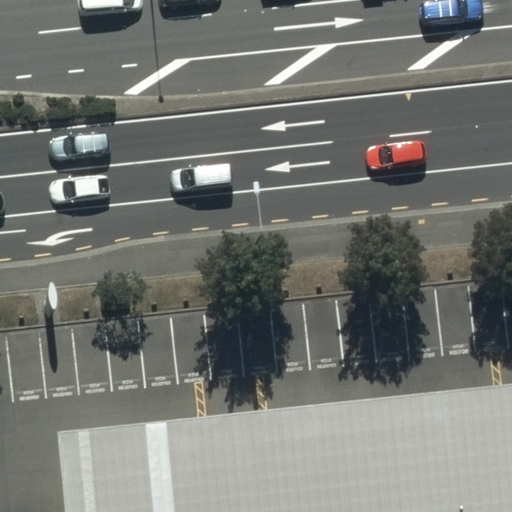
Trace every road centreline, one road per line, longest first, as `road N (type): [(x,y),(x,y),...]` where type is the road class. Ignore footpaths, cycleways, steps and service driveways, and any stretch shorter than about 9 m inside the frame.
road 1 (primary): [(0,36),(344,0)]
road 2 (primary): [(511,118),(219,149)]
road 3 (primary): [(219,149),(28,245),(0,248)]
road 4 (primary): [(219,149),(0,173)]
